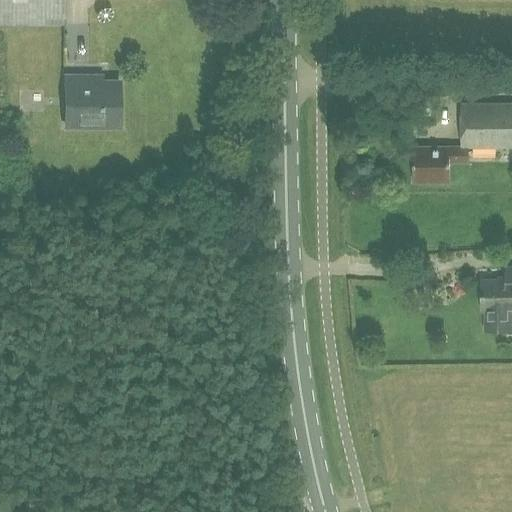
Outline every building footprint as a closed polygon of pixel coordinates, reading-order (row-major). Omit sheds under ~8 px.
[(0,0),(0,24),(66,24),(65,0),(0,0)] [(65,127),(119,126),(119,78),(103,78),(103,72),(65,72),(65,127)] [(511,103),(462,104),(462,147),(469,148),(489,148),(511,148),(511,103)] [(469,163),(469,148),(462,147),(414,147),(414,183),(450,183),(450,163),(469,163)] [(483,280),(483,311),(486,311),(485,331),(511,332),(511,312),(511,311),(511,269),(508,269),(507,281),(483,280)]
